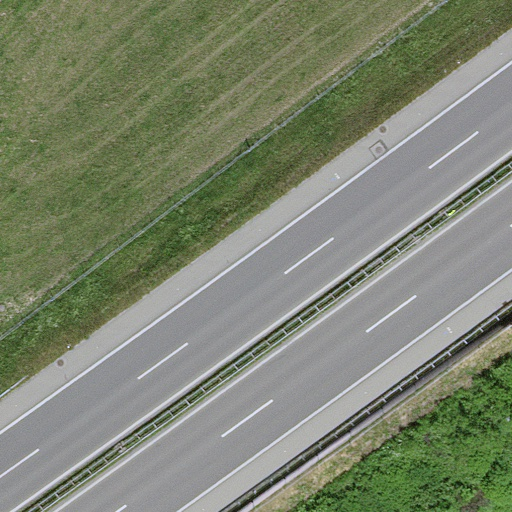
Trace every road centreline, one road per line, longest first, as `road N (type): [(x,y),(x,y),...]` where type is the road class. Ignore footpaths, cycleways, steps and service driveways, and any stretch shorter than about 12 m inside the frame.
road 1 (motorway): [(511,105),(0,475)]
road 2 (motorway): [(115,511),(511,224)]
